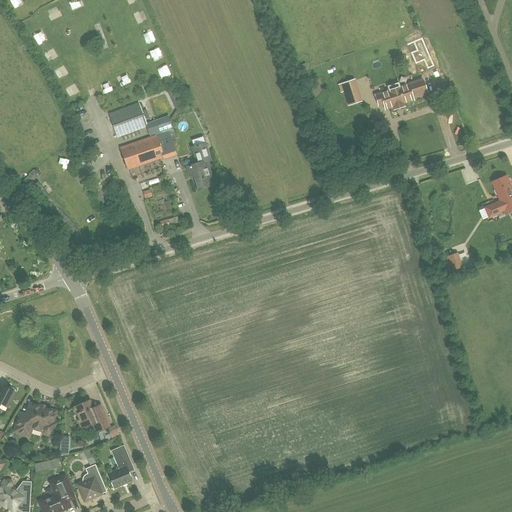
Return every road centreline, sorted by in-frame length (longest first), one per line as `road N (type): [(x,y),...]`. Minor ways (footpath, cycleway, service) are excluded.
road 1 (unclassified): [(71,280),(511,138)]
road 2 (tertiary): [(164,493),(110,370)]
road 3 (residential): [(110,370),(59,394),(0,365)]
